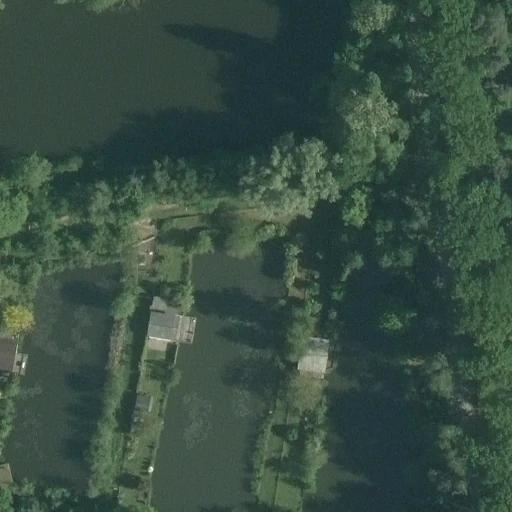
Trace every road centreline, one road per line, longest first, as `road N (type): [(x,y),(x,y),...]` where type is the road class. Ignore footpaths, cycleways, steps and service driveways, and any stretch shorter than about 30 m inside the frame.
road 1 (unclassified): [(414,0),(480,511)]
road 2 (track): [(511,320),(459,0)]
